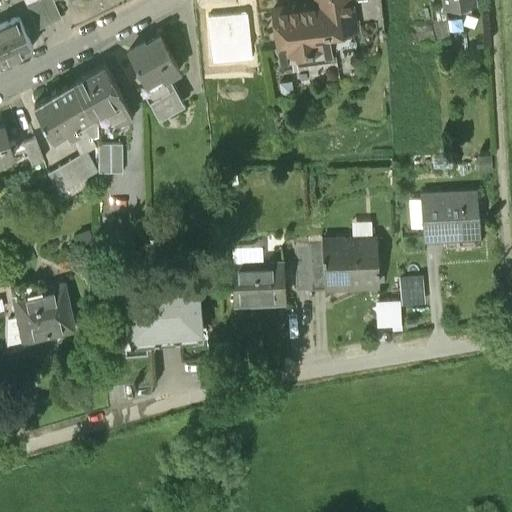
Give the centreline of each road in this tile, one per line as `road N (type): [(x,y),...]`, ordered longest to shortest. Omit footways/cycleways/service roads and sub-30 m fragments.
road 1 (residential): [(0,447),(273,370),(511,329)]
road 2 (residential): [(155,0),(0,83)]
